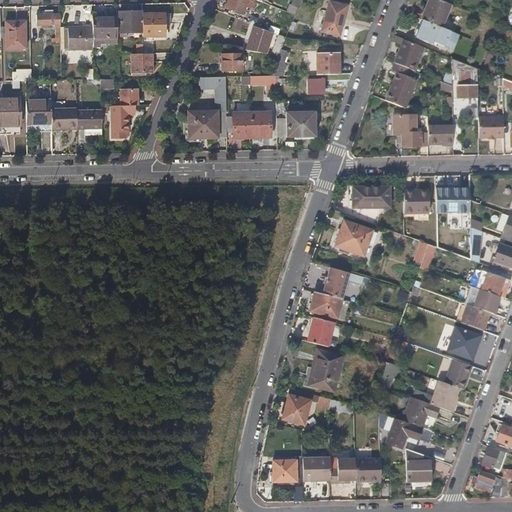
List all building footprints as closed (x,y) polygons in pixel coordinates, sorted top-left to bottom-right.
[(227,0),(225,7),(243,14),(246,6),(252,9),(255,0),(227,0)] [(328,0),(328,3),(346,8),(347,5),(328,0)] [(451,4),(440,0),(428,0),(421,19),(422,19),(442,27),(451,4)] [(346,8),(328,3),(320,32),(339,37),(346,8)] [(117,12),(117,16),(117,32),(142,32),(142,14),(142,11),(117,12)] [(60,13),(36,14),(36,25),(60,25),(60,13)] [(165,13),(142,14),(142,32),(142,36),(166,36),(165,13)] [(92,16),(92,27),(93,47),(100,47),(100,44),(104,44),(104,43),(117,43),(117,32),(117,16),(92,16)] [(442,27),(422,19),(415,37),(432,44),(433,42),(452,49),(455,42),(453,41),(456,33),(442,27)] [(25,21),(5,21),(6,48),(25,48),(25,21)] [(511,28),(504,26),(499,41),(511,45),(511,43),(511,32),(510,31),(511,28)] [(92,27),(64,27),(64,49),(93,49),(93,47),(92,27)] [(272,33),(253,27),(245,49),(266,53),(267,49),(272,33)] [(285,36),(279,34),(273,49),(271,54),(277,55),(281,46),(285,36)] [(425,47),(403,39),(394,62),(415,71),(425,47)] [(142,45),(134,44),(135,54),(142,53),(142,45)] [(286,48),(281,46),(277,55),(273,65),(269,76),(275,75),(279,67),(278,66),(286,48)] [(495,49),(490,47),(481,70),(486,72),(495,49)] [(135,54),(131,54),(131,72),(152,72),(151,53),(142,53),(135,54)] [(339,53),(316,54),(316,74),(340,74),(339,53)] [(241,54),(220,55),(221,71),(241,70),(241,54)] [(277,55),(271,54),(266,64),(273,65),(277,55)] [(471,85),(456,86),(456,98),(477,98),(477,68),(452,58),(452,74),(452,79),(460,79),(460,78),(459,69),(470,74),(471,78),(471,85)] [(86,64),(81,64),(81,79),(86,79),(93,79),(93,61),(86,61),(86,64)] [(391,71),(395,73),(385,99),(404,107),(406,108),(417,81),(413,79),(416,71),(415,71),(394,62),(391,71)] [(21,89),(21,80),(32,80),(32,69),(13,69),(13,89),(21,89)] [(470,74),(459,69),(460,78),(471,78),(470,74)] [(452,74),(446,72),(441,81),(452,86),(452,79),(452,74)] [(269,76),(266,76),(266,91),(275,91),(275,84),(275,75),(269,76)] [(279,75),(275,75),(275,84),(285,84),(285,78),(279,78),(279,75)] [(225,76),(200,76),(200,88),(214,88),(215,97),(225,97),(225,76)] [(114,78),(100,79),(101,84),(101,89),(114,89),(114,78)] [(511,81),(502,78),(502,86),(511,89),(511,81)] [(323,79),(309,79),(309,94),(323,94),(323,79)] [(138,89),(120,90),(120,106),(134,106),(138,106),(138,89)] [(215,97),(214,97),(215,107),(216,108),(226,108),(225,97),(215,97)] [(20,98),(0,98),(0,125),(21,126),(20,98)] [(51,100),(25,100),(26,127),(51,127),(51,108),(51,100)] [(120,106),(111,106),(111,138),(126,138),(126,136),(129,136),(128,115),(134,115),(134,106),(120,106)] [(76,107),(51,108),(51,127),(51,130),(76,129),(76,110),(76,107)] [(101,110),(76,110),(76,129),(85,129),(101,128),(101,110)] [(217,110),(187,111),(188,138),(218,138),(218,137),(217,110)] [(226,110),(217,110),(218,137),(226,137),(226,129),(226,116),(226,110)] [(269,111),(251,112),(251,138),(270,138),(269,111)] [(232,112),(232,116),(232,128),(232,138),(251,138),(251,112),(232,112)] [(313,112),(285,112),(286,137),(315,136),(313,112)] [(404,114),(393,114),(393,135),(401,134),(402,146),(428,146),(428,144),(428,126),(428,116),(417,112),(416,114),(404,114)] [(503,116),(478,117),(478,139),(503,138),(503,116)] [(453,125),(428,126),(428,144),(444,144),(445,146),(453,145),(453,125)] [(455,184),(437,184),(437,205),(455,205),(455,184)] [(390,186),(352,186),(352,207),(390,207),(390,186)] [(467,189),(457,190),(458,203),(467,203),(467,189)] [(429,190),(403,191),(404,212),(429,212),(429,190)] [(509,216),(502,213),(496,229),(503,232),(502,233),(511,236),(511,215),(509,215),(509,216)] [(484,223),(470,218),(470,227),(477,230),(481,231),(484,223)] [(373,230),(343,220),(334,246),(363,256),(373,230)] [(511,236),(502,233),(500,238),(511,242),(511,236)] [(428,244),(420,241),(413,260),(421,263),(428,244)] [(435,246),(428,244),(421,263),(420,267),(426,270),(435,246)] [(511,248),(500,244),(492,264),(507,270),(508,267),(511,268),(511,248)] [(349,272),(330,267),(322,293),(342,298),(349,272)] [(504,279),(486,273),(480,290),(498,296),(504,279)] [(413,286),(411,291),(411,293),(418,297),(420,289),(413,286)] [(398,289),(394,299),(404,303),(408,294),(398,289)] [(480,290),(479,289),(473,306),(487,312),(489,312),(494,314),(500,297),(498,296),(480,290)] [(322,293),(313,291),(308,312),(337,319),(342,298),(322,293)] [(466,305),(462,304),(456,319),(461,321),(460,322),(483,330),(486,323),(483,322),(487,312),(473,306),(467,304),(466,305)] [(310,325),(314,327),(310,341),(328,346),(334,322),(313,317),(310,325)] [(412,330),(399,326),(395,338),(408,342),(412,330)] [(481,335),(455,326),(447,350),(472,360),(481,335)] [(408,342),(395,338),(391,349),(403,354),(404,353),(408,342)] [(414,345),(408,342),(404,353),(410,355),(414,345)] [(343,356),(316,349),(308,384),(333,391),(343,356)] [(472,366),(453,359),(444,382),(460,388),(464,389),(472,366)] [(396,365),(386,361),(378,385),(390,389),(394,378),(391,377),(396,365)] [(444,382),(438,380),(433,396),(430,404),(453,412),(456,402),(454,402),(457,396),(460,388),(444,382)] [(433,396),(416,390),(414,398),(430,404),(433,396)] [(310,399),(287,393),(281,419),(304,425),(310,399)] [(439,408),(410,397),(402,420),(422,428),(427,415),(436,418),(439,408)] [(341,402),(328,398),(328,408),(339,411),(340,408),(341,402)] [(353,405),(341,402),(340,408),(352,411),(353,405)] [(511,407),(511,406),(505,404),(500,418),(508,421),(511,407)] [(379,412),(379,413),(379,419),(379,424),(386,424),(389,415),(379,412)] [(422,429),(394,418),(385,443),(402,449),(410,429),(420,433),(422,429)] [(511,427),(502,423),(495,441),(511,447),(511,427)] [(445,454),(422,446),(421,454),(423,455),(431,457),(443,461),(445,454)] [(506,452),(488,446),(481,464),(493,468),(500,470),(506,452)] [(421,454),(406,449),(406,470),(407,470),(407,482),(431,481),(431,465),(423,465),(423,455),(421,454)] [(431,457),(423,455),(423,465),(431,465),(431,457)] [(302,457),(302,460),(302,480),(302,481),(330,479),(330,467),(329,457),(302,457)] [(337,467),(330,467),(330,479),(330,483),(338,483),(338,480),(356,480),(355,459),(355,457),(337,458),(337,467)] [(380,458),(355,459),(356,480),(355,481),(381,481),(380,458)] [(297,459),(271,460),(272,481),(277,481),(295,481),(297,481),(297,480),(302,480),(302,460),(297,460),(297,459)] [(511,469),(502,469),(503,477),(511,480),(511,469)] [(478,476),(476,481),(475,487),(490,493),(490,497),(511,495),(511,480),(503,477),(502,477),(502,478),(496,477),(496,475),(480,470),(478,476)] [(292,498),(300,497),(300,487),(292,487),(292,498)]
